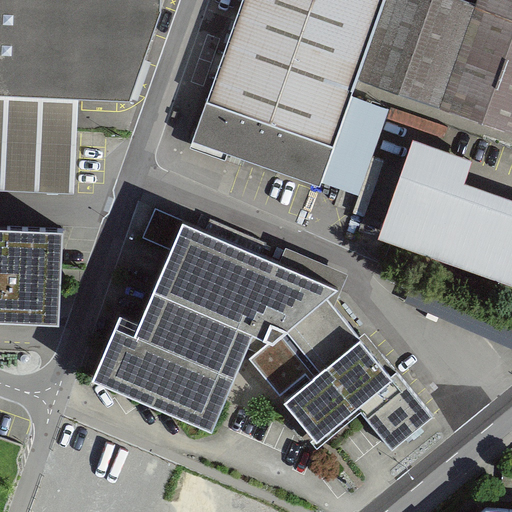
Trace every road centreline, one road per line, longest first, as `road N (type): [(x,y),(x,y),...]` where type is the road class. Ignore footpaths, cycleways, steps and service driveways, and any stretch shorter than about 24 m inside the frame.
road 1 (residential): [(59,394),(198,0)]
road 2 (secondary): [(389,511),(511,410)]
road 3 (residential): [(18,511),(59,394)]
